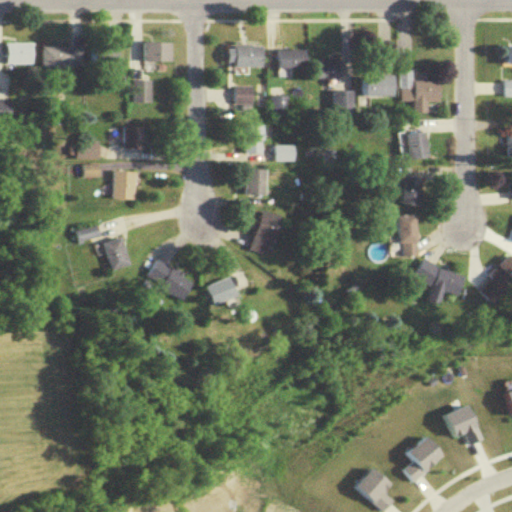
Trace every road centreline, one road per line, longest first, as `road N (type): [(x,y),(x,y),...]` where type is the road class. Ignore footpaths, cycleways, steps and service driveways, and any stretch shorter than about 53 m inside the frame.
road 1 (residential): [(285,0),(0,0)]
road 2 (residential): [(196,239),(196,1)]
road 3 (residential): [(464,237),(464,0)]
